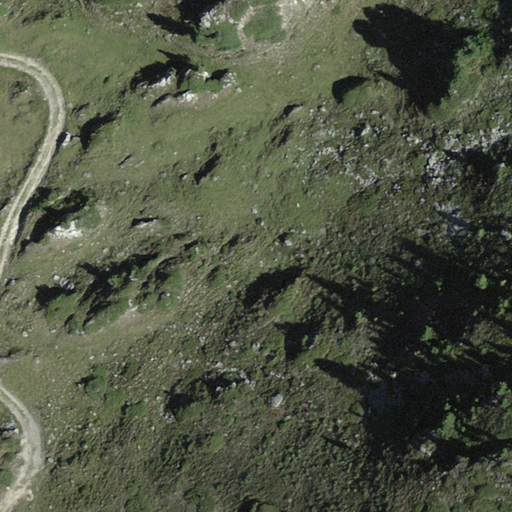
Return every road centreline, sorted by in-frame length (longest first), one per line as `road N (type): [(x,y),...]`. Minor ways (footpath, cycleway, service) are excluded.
road 1 (track): [(0,270),(6,234),(60,133),(43,81),(0,69)]
road 2 (track): [(7,511),(40,446),(0,394)]
